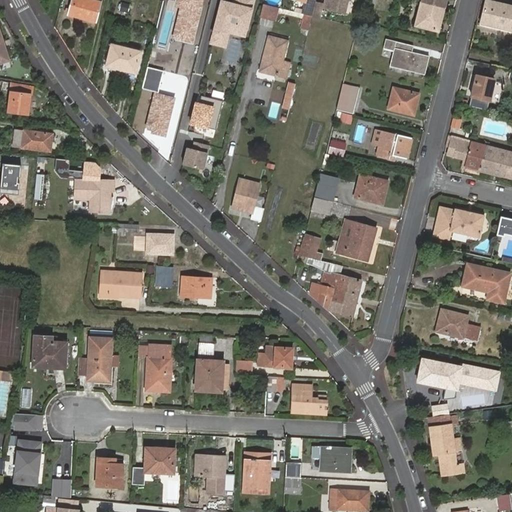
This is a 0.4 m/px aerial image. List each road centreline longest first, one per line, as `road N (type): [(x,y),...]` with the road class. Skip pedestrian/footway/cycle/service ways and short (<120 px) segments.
road 1 (residential): [(353,372),(313,319),(116,139),(82,101),(19,0)]
road 2 (residential): [(390,424),(352,430),(72,415)]
road 3 (residential): [(353,372),(378,356),(424,178)]
road 4 (residential): [(424,178),(469,0)]
